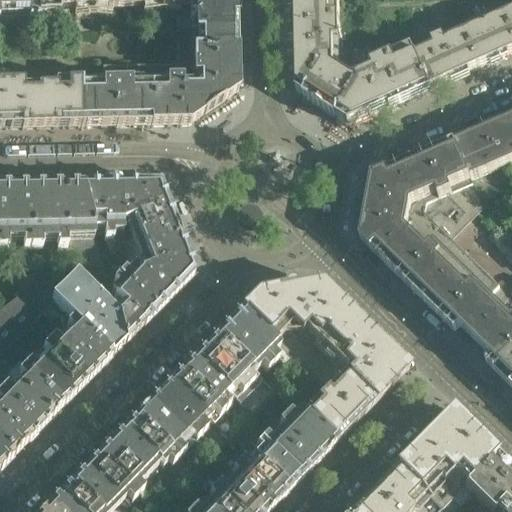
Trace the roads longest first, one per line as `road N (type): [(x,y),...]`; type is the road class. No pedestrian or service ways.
road 1 (residential): [(0,507),(252,258)]
road 2 (residential): [(206,167),(149,157),(0,160)]
road 3 (residential): [(305,511),(448,370)]
road 4 (residential): [(327,173),(511,94)]
road 5 (tertiary): [(313,238),(448,370)]
road 6 (tertiary): [(264,129),(262,0)]
